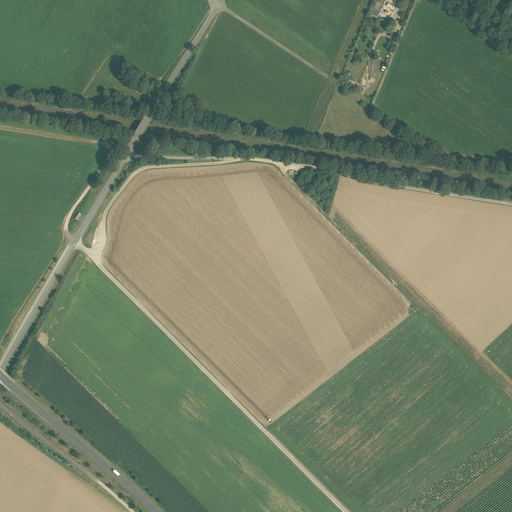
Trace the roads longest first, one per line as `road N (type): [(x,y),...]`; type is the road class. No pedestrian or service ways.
road 1 (secondary): [(220,0),(0,372)]
road 2 (track): [(231,159),(140,168),(107,207),(96,254),(69,238),(66,221),(107,151),(96,142),(0,126)]
road 3 (track): [(91,252),(345,511)]
road 4 (track): [(163,93),(227,128),(283,142),(511,169)]
road 5 (track): [(511,402),(275,163)]
road 6 (primary): [(155,511),(0,375)]
road 7 (track): [(165,90),(6,0)]
road 8 (track): [(0,404),(131,511)]
